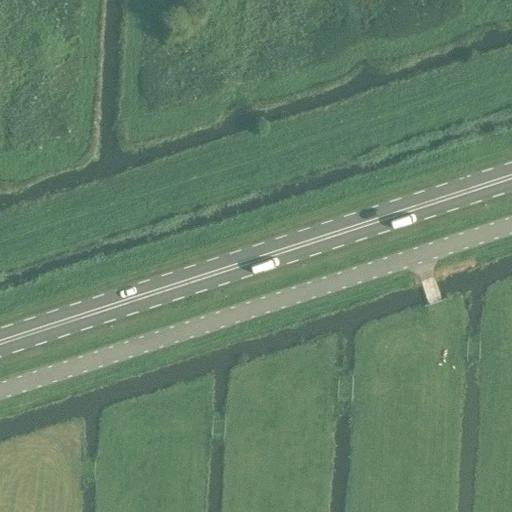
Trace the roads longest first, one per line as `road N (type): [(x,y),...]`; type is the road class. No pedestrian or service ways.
road 1 (unclassified): [(511,226),(0,391)]
road 2 (primary): [(0,342),(511,177)]
